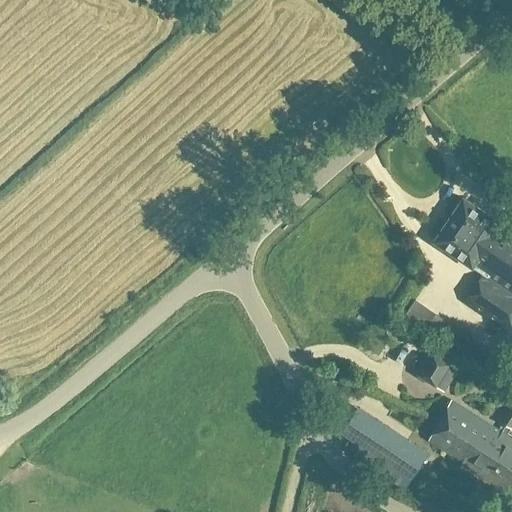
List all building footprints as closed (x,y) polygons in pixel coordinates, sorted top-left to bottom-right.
[(506,330),(511,320),(511,230),(463,197),(434,240),(482,274),(464,301),(506,330)] [(459,368),(431,351),(418,374),(444,391),(459,368)] [(455,401),(442,421),(511,466),(511,399),(499,419),(507,424),(502,432),(455,401)] [(360,446),(354,455),(405,489),(411,480),(429,453),(378,419),(360,446)] [(510,494),(511,490),(511,466),(442,421),(428,440),(510,494)]
